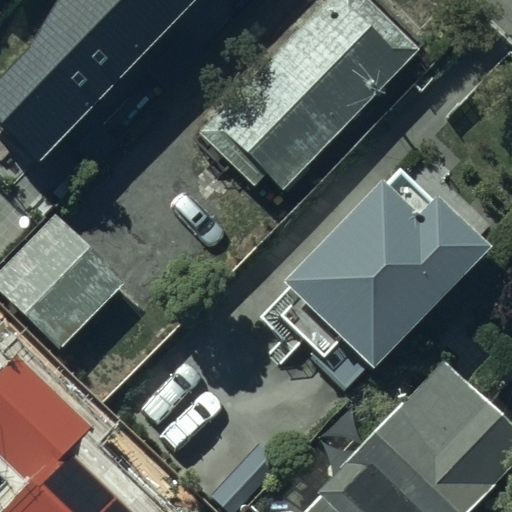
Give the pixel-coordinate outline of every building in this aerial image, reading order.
[(46,0),(26,33),(0,60),(0,180),(11,191),(182,0),(46,0)] [(370,0),(331,0),(194,130),(251,191),(266,177),(283,195),(427,59),(370,0)] [(376,179),(276,283),(366,370),(485,246),(433,196),(415,216),(376,179)] [(49,216),(0,266),(0,294),(59,352),(122,288),(49,216)] [(254,308),(240,294),(197,336),(193,332),(170,354),(195,380),(253,323),(246,315),(254,308)] [(55,358),(24,331),(0,358),(0,398),(11,408),(55,358)] [(187,387),(163,363),(127,400),(151,426),(187,387)] [(320,494),(302,511),(470,511),(511,469),(511,435),(437,363),(314,489),(320,494)] [(230,511),(278,462),(257,442),(208,494),(226,511),(230,511)]
